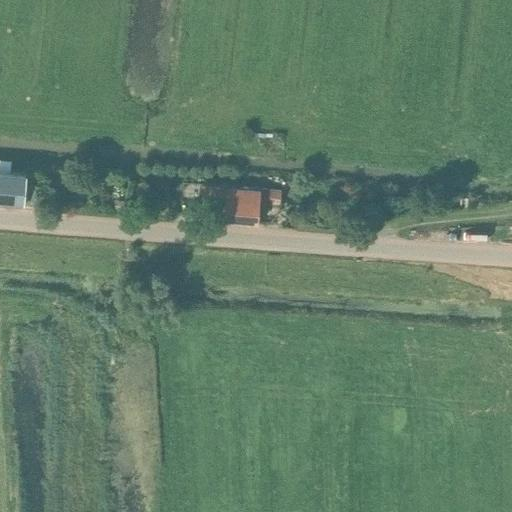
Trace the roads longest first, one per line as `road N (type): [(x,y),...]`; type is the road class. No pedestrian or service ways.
road 1 (tertiary): [(511,257),(0,219)]
road 2 (track): [(361,247),(409,224),(511,212)]
